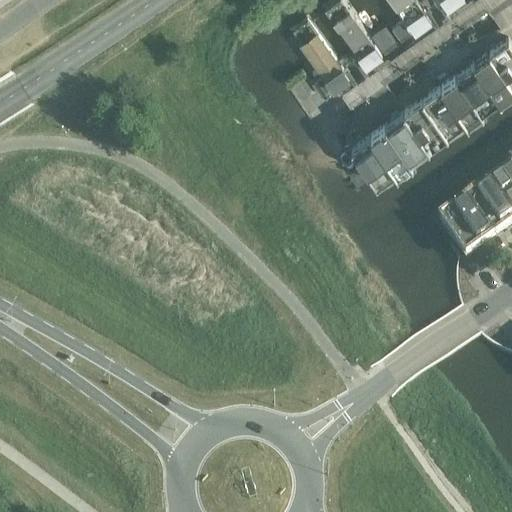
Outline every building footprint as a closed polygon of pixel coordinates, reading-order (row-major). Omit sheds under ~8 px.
[(370,34),(345,0),(332,0),(321,8),(365,70),(385,56),(383,53),(372,38),(370,34)] [(434,21),(418,0),(389,0),(414,35),(434,21)] [(464,0),(438,0),(447,12),(464,0)] [(352,79),(308,17),(288,31),(320,76),(329,89),(332,93),(352,79)] [(401,21),(391,28),(400,41),(411,34),(401,21)] [(383,25),(370,34),(372,38),(383,53),(397,43),(383,25)] [(511,38),(508,33),(489,47),(511,79),(511,38)] [(502,96),(511,88),(511,79),(489,47),(474,57),(500,93),(502,96)] [(456,70),(481,106),(500,93),(474,57),(456,70)] [(468,120),(483,109),(481,106),(456,70),(441,81),(466,117),(468,120)] [(320,76),(311,83),(320,95),(329,89),(320,76)] [(422,94),(448,130),(466,117),(441,81),(422,94)] [(404,107),(429,143),(448,130),(422,94),(404,107)] [(385,120),(410,156),(429,143),(404,107),(385,120)] [(398,169),(412,159),(410,156),(385,120),(370,130),(396,166),(398,169)] [(351,144),(376,180),(396,166),(370,130),(351,144)] [(511,222),(511,173),(489,190),(511,223),(511,222)] [(511,223),(489,190),(465,207),(488,239),(511,223)] [(488,239),(465,207),(439,225),(462,258),(488,239)]
